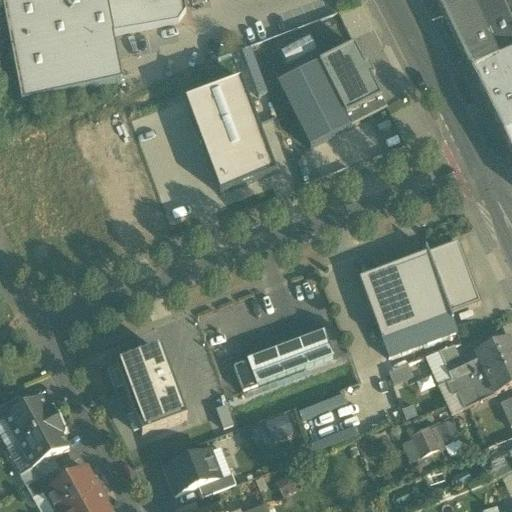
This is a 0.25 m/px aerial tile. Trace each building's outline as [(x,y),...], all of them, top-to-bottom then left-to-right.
[(9,46),(21,104),(122,85),(113,39),(178,26),(186,15),(183,1),(182,0),(0,0),(3,12),(9,46)] [(511,0),(433,0),(470,74),(511,55),(511,0)] [(312,40),(282,52),(292,77),(322,64),(312,40)] [(365,70),(354,49),(318,67),(345,120),(381,102),(371,82),(375,80),(368,68),(365,70)] [(511,55),(470,74),(469,75),(511,162),(511,55)] [(345,120),(318,67),(277,88),(310,153),(351,132),(345,120)] [(241,83),(184,104),(219,198),(276,177),(241,83)] [(387,114),(381,102),(345,120),(351,132),(387,114)] [(457,246),(428,257),(451,318),(473,310),(480,307),(457,246)] [(428,257),(358,283),(381,343),(451,318),(428,257)] [(451,318),(455,331),(478,322),(473,310),(451,318)] [(381,343),(388,363),(457,337),(455,331),(451,318),(381,343)] [(248,365),(257,391),(333,363),(323,337),(248,365)] [(448,409),(453,418),(464,413),(465,413),(496,399),(496,398),(511,390),(511,352),(507,341),(457,365),(445,370),(452,385),(446,388),(455,406),(448,409)] [(428,362),(433,375),(445,370),(457,365),(451,353),(428,362)] [(186,423),(160,356),(114,374),(140,441),(186,423)] [(257,391),(248,365),(233,371),(243,396),(257,391)] [(413,381),(408,369),(388,376),(393,388),(413,381)] [(445,370),(433,375),(448,409),(455,406),(446,388),(452,385),(445,370)] [(0,411),(0,424),(4,422),(24,411),(18,401),(0,411)] [(511,428),(510,430),(511,430),(511,429),(511,401),(500,407),(505,419),(511,415),(511,428)] [(4,422),(18,447),(60,424),(53,412),(48,415),(41,402),(24,411),(4,422)] [(234,431),(226,409),(215,414),(223,435),(234,431)] [(286,417),(265,425),(273,445),(294,437),(286,417)] [(18,447),(4,422),(0,424),(0,440),(7,453),(18,447)] [(433,432),(438,441),(456,432),(452,423),(433,432)] [(66,436),(60,424),(18,447),(32,473),(52,462),(69,453),(61,439),(66,436)] [(412,443),(421,462),(439,453),(428,431),(410,440),(412,443)] [(417,464),(421,462),(412,443),(401,448),(410,467),(417,464)] [(18,447),(7,453),(21,479),(32,473),(18,447)] [(220,453),(209,458),(220,484),(231,479),(220,453)] [(421,462),(417,464),(421,472),(443,462),(439,453),(421,462)] [(501,481),(511,476),(511,465),(508,457),(490,465),(497,483),(501,481)] [(198,492),(220,484),(209,458),(165,475),(175,501),(198,492)] [(58,472),(58,473),(52,462),(32,473),(21,479),(19,480),(26,490),(33,503),(45,496),(65,485),(58,472)] [(45,496),(53,511),(69,511),(99,496),(87,473),(65,485),(45,496)] [(293,475),(274,485),(283,501),(301,491),(293,475)] [(511,476),(501,481),(510,501),(511,500),(511,476)] [(220,484),(198,492),(202,503),(235,490),(231,479),(220,484)] [(53,511),(45,496),(33,503),(37,511),(53,511)] [(108,511),(99,496),(69,511),(108,511)]
